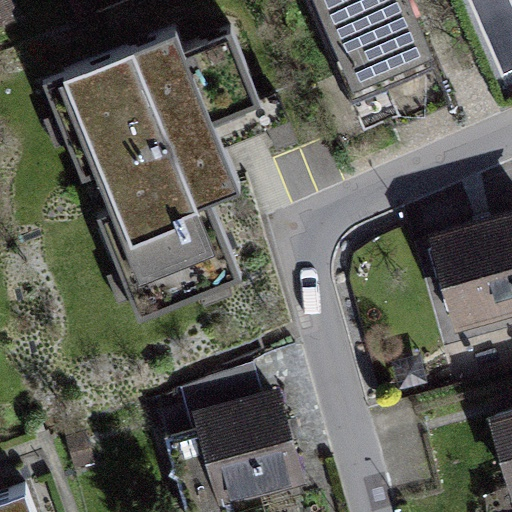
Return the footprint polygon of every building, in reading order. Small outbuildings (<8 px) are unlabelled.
[(309,0),(348,88),(431,52),(408,0),(309,0)] [(170,16),(41,69),(81,167),(93,162),(109,202),(98,207),(138,306),(235,267),(203,188),(234,175),(170,16)] [(511,309),(511,212),(434,234),(459,324),(511,309)] [(302,484),(268,364),(195,384),(207,426),(172,436),(194,511),(242,511),(240,502),(302,484)] [(511,406),(490,413),(511,487),(511,406)] [(34,511),(24,481),(0,488),(0,511),(34,511)]
